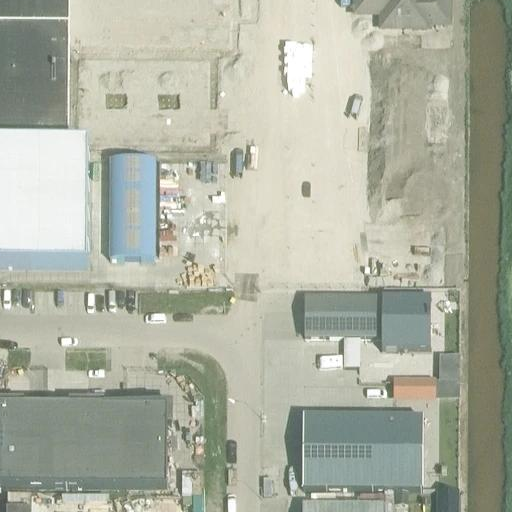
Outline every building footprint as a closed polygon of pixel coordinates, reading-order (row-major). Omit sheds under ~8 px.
[(0,0),(0,270),(87,271),(88,150),(67,149),(68,30),(68,0),(0,0)] [(352,0),(353,6),(356,8),(356,15),(382,15),(382,29),(426,29),(426,25),(446,25),(446,0),(352,0)] [(383,301),(304,301),(304,341),(383,341),(383,352),(381,352),(381,354),(430,355),(430,352),(428,352),(428,326),(429,326),(429,318),(428,318),(428,304),(430,304),(430,301),(384,301),(383,301)] [(393,384),(393,402),(435,403),(435,384),(393,384)] [(6,409),(5,491),(45,491),(46,409),(6,409)] [(86,410),(46,409),(45,491),(85,491),(86,410)] [(126,410),(86,410),(85,491),(125,492),(126,410)] [(126,410),(125,492),(166,492),(167,410),(126,410)] [(303,420),(302,493),(422,494),(422,421),(303,420)] [(438,494),(438,511),(456,511),(457,494),(438,494)] [(6,496),(6,511),(31,511),(31,496),(6,496)] [(407,509),(408,502),(408,497),(393,497),(393,501),(393,509),(407,509)]
